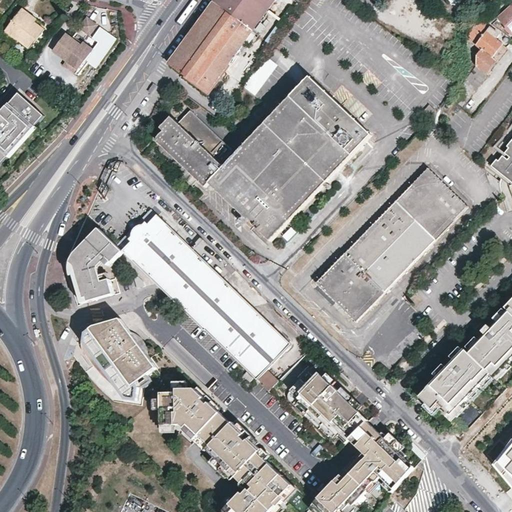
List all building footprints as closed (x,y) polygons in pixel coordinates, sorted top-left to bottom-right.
[(253,32),(258,35),(264,27),(258,24),(275,0),(215,0),(214,2),(253,32)] [(463,0),(454,12),(439,0),(427,0),(452,20),(463,6),(468,0),(463,0)] [(473,3),(469,0),(468,0),(463,6),(467,9),(473,3)] [(253,32),(214,2),(188,37),(169,63),(208,93),(253,32)] [(511,34),(511,5),(498,19),(506,28),(505,29),(511,36),(511,34)] [(467,9),(463,6),(452,20),(455,22),(456,23),(467,10),(467,9)] [(7,26),(20,35),(30,44),(45,25),(21,7),(7,26)] [(462,27),(472,14),(471,13),(465,22),(461,27),(462,27)] [(101,22),(90,14),(81,24),(92,33),(101,22)] [(476,17),(472,14),(462,27),(469,33),(476,24),(480,20),(476,17)] [(498,35),(480,20),(476,24),(469,33),(466,36),(481,48),(495,60),(505,48),(495,39),(498,35)] [(18,38),(20,35),(7,26),(5,28),(18,38)] [(94,49),(84,41),(74,34),(69,30),(56,47),(68,56),(72,59),(69,63),(78,69),(88,56),(94,49)] [(86,38),(84,41),(94,49),(96,46),(86,38)] [(436,61),(447,47),(437,39),(425,54),(436,61)] [(495,60),(481,48),(478,53),(475,61),(487,70),(495,60)] [(280,62),(269,54),(247,85),(257,93),(280,62)] [(90,58),(88,56),(78,69),(80,71),(90,58)] [(474,64),(467,59),(468,69),(482,80),(486,74),(474,64)] [(487,70),(475,61),(474,64),(486,74),(488,71),(487,70)] [(468,72),(465,78),(476,87),(482,80),(468,69),(468,72)] [(375,136),(315,77),(228,165),(226,167),(222,163),(185,127),(181,123),(174,116),(164,127),(167,130),(158,139),(207,187),(211,183),(271,242),(375,136)] [(465,78),(462,83),(460,89),(470,97),(476,87),(465,78)] [(470,97),(460,89),(455,97),(464,105),(470,97)] [(0,167),(8,159),(9,160),(36,129),(35,128),(44,118),(19,96),(1,116),(0,115),(0,167)] [(464,105),(455,97),(454,99),(463,106),(464,105)] [(193,110),(181,123),(185,127),(197,114),(193,110)] [(197,114),(185,127),(222,163),(224,161),(234,150),(197,114)] [(511,141),(508,146),(510,148),(505,154),(511,158),(511,162),(503,156),(499,161),(497,159),(492,166),(511,182),(511,141)] [(511,158),(505,154),(503,156),(511,162),(511,158)] [(121,160),(112,163),(108,171),(102,186),(108,189),(121,160)] [(468,205),(427,166),(317,283),(358,321),(468,205)] [(188,170),(182,175),(192,185),(198,180),(188,170)] [(132,243),(123,252),(125,253),(164,291),(216,342),(251,305),(158,216),(149,225),(147,223),(144,225),(140,227),(136,229),(134,231),(132,237),(128,241),(132,243)] [(123,252),(99,229),(74,255),(74,260),(81,285),(85,302),(118,293),(113,278),(105,280),(102,266),(102,265),(107,260),(111,264),(115,260),(117,262),(125,253),(123,252)] [(466,350),(421,397),(434,409),(439,404),(452,416),(453,414),(465,402),(469,397),(478,388),(481,385),(490,375),(491,374),(495,377),(496,376),(508,364),(511,360),(511,359),(511,301),(506,308),(509,311),(507,313),(498,322),(492,329),(489,326),(483,332),(486,335),(480,341),(471,351),(469,353),(466,350)] [(292,345),(251,305),(216,342),(252,376),(271,394),(279,385),(278,383),(279,382),(267,370),(292,345)] [(498,322),(507,313),(504,310),(495,319),(498,322)] [(139,346),(136,342),(140,339),(124,317),(89,330),(83,338),(83,344),(85,349),(103,373),(128,397),(140,399),(142,386),(139,381),(144,378),(160,367),(143,344),(139,346)] [(471,351),(480,341),(477,338),(468,348),(471,351)] [(508,364),(496,376),(499,379),(511,367),(508,364)] [(347,446),(352,442),(370,424),(371,423),(361,413),(353,405),(357,401),(351,396),(347,400),(342,394),(345,390),(319,365),(315,370),(303,383),(294,392),(292,394),(291,396),(290,397),(290,399),(291,402),(292,404),(328,438),(329,439),(331,440),(333,440),(335,440),(337,439),(339,437),(347,446)] [(303,383),(315,370),(308,371),(300,380),(303,383)] [(490,375),(481,385),(485,388),(494,378),(490,375)] [(189,388),(188,381),(176,381),(176,391),(179,391),(179,388),(189,388)] [(222,413),(211,401),(209,403),(204,398),(206,397),(197,388),(189,388),(179,388),(179,391),(176,391),(175,391),(163,391),(163,399),(163,408),(163,423),(175,424),(183,424),(186,427),(190,424),(201,435),(222,413)] [(478,388),(469,397),(472,401),(481,391),(478,388)] [(345,390),(342,394),(347,400),(351,396),(345,390)] [(353,405),(361,413),(365,409),(357,401),(353,405)] [(465,402),(453,414),(457,417),(468,405),(465,402)] [(208,448),(233,423),(222,413),(201,435),(197,438),(208,448)] [(293,485),(266,459),(260,452),(261,450),(256,446),(249,439),(246,443),(241,438),(237,427),(233,423),(208,448),(216,457),(231,471),(242,482),(246,479),(254,487),(251,490),(249,488),(247,490),(243,493),(242,492),(234,500),(230,504),(222,511),(271,511),(279,504),(285,499),(282,496),(293,485)] [(201,435),(190,424),(186,427),(185,428),(196,439),(197,438),(201,435)] [(260,442),(241,424),(237,427),(244,434),(241,438),(246,443),(249,439),(256,446),(260,442)] [(365,455),(382,436),(370,424),(352,442),(365,455)] [(415,471),(405,461),(407,458),(402,453),(400,455),(387,442),(388,440),(383,435),(382,436),(365,455),(312,511),(351,511),(365,498),(379,483),(393,495),(415,471)] [(404,450),(391,437),(388,440),(387,442),(400,455),(402,453),(404,450)] [(428,456),(415,444),(411,448),(424,460),(428,456)] [(511,446),(496,465),(511,484),(511,446)] [(270,455),(263,448),(261,450),(260,452),(266,459),(270,455)] [(231,471),(216,457),(212,462),(227,476),(231,471)] [(254,487),(246,479),(242,482),(241,484),(247,490),(249,488),(251,490),(254,487)] [(286,500),(297,489),(293,485),(282,496),(285,499),(286,500)]
